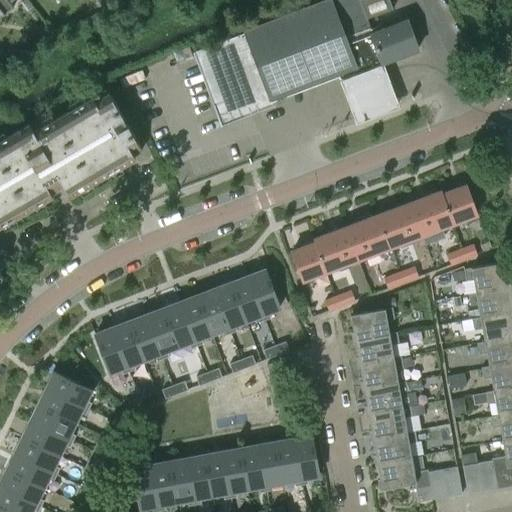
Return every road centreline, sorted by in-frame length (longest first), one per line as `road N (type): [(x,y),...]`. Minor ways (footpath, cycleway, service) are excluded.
road 1 (residential): [(0,345),(30,313),(123,252),(465,123),(484,108),(511,116)]
road 2 (residential): [(353,511),(316,326)]
